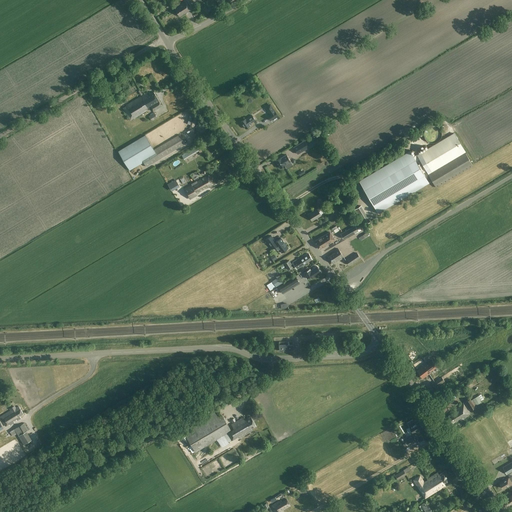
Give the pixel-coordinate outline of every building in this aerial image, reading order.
[(185,1),(174,8),(180,16),(190,9),(185,1)] [(153,111),(162,106),(154,92),(148,95),(147,93),(126,105),(126,106),(123,108),(130,120),(146,111),(145,109),(148,107),(149,109),(151,108),(153,111)] [(270,104),(264,108),(270,116),(267,118),(269,121),(277,116),(270,104)] [(152,121),(157,118),(154,113),(149,116),(152,121)] [(251,123),(255,120),(252,115),(245,120),(245,119),(241,122),(241,123),(242,124),(243,125),(244,126),(244,127),(244,128),(245,128),(246,129),(250,126),(249,125),(251,124),(251,123)] [(440,129),(439,127),(438,127),(436,126),(435,125),(434,125),(432,125),(431,125),(429,126),(428,126),(427,127),(426,128),(425,129),(424,131),(424,132),(424,134),(424,135),(424,137),(425,138),(426,139),(427,141),(428,141),(429,142),(431,143),(432,143),(434,143),(435,142),(437,142),(438,141),(439,140),(440,139),(441,137),(441,136),(442,134),(441,133),(441,131),(441,130),(440,129)] [(428,183),(432,181),(436,187),(473,166),(465,152),(454,133),(413,157),(410,151),(360,181),(379,213),(428,183)] [(313,140),(320,139),(318,134),(309,137),(310,144),(314,143),(313,140)] [(145,135),(118,151),(127,166),(141,158),(154,150),(145,135)] [(180,135),(154,150),(141,158),(146,167),(185,144),(180,135)] [(305,141),(294,147),(297,154),(308,148),(305,141)] [(181,155),(183,158),(184,160),(202,150),(199,145),(181,155)] [(275,161),(280,168),(285,165),(290,161),(286,155),(281,158),(275,161)] [(208,187),(212,184),(208,176),(203,178),(184,189),(190,199),(197,195),(195,192),(198,190),(199,192),(206,188),(205,187),(208,186),(208,187)] [(336,201),(330,204),(333,210),(339,206),(336,201)] [(312,221),(321,215),(317,209),(308,214),(312,221)] [(355,226),(340,234),(343,239),(358,231),(355,226)] [(320,249),(330,243),(335,240),(330,232),(325,235),(315,241),(320,249)] [(281,253),(288,248),(281,238),(276,242),(271,235),(266,239),(273,249),(276,246),(281,253)] [(333,264),(343,256),(338,249),(334,251),(335,252),(328,257),(333,264)] [(308,253),(299,260),(291,264),(289,260),(283,264),(287,270),(293,266),(292,266),(294,265),(296,269),(312,259),(308,253)] [(349,265),(360,257),(357,253),(346,261),(349,265)] [(310,277),(311,278),(321,273),(317,266),(311,270),(310,268),(303,272),(307,279),(310,277)] [(296,277),(279,287),(283,293),(300,283),(296,277)] [(279,351),(293,350),(293,341),(279,342),(279,351)] [(429,371),(436,365),(431,359),(417,370),(422,377),(429,372),(429,371)] [(435,389),(440,386),(441,385),(442,388),(447,385),(444,381),(442,377),(431,384),(435,389)] [(478,396),(473,399),(476,404),(481,401),(478,396)] [(465,401),(470,410),(475,407),(470,399),(465,401)] [(463,418),(470,414),(464,404),(453,411),(454,412),(448,416),(453,423),(462,417),(463,418)] [(16,419),(17,421),(20,419),(18,416),(23,413),(19,406),(12,411),(11,410),(0,416),(0,417),(5,426),(9,424),(9,425),(14,422),(13,420),(16,419)] [(195,452),(227,433),(231,440),(238,437),(238,438),(252,430),(251,429),(256,426),(251,416),(245,420),(244,417),(231,424),(234,429),(231,430),(219,410),(183,431),(195,452)] [(417,431),(423,428),(419,421),(415,424),(415,423),(409,426),(414,434),(418,432),(417,431)] [(28,430),(24,423),(9,432),(12,436),(17,434),(18,436),(28,430)] [(416,441),(413,436),(407,439),(406,437),(403,438),(405,441),(406,440),(409,445),(416,441)] [(507,474),(511,471),(511,461),(503,467),(507,474)] [(406,475),(403,470),(395,475),(397,480),(406,475)] [(439,475),(437,473),(427,479),(428,481),(424,483),(420,476),(413,480),(425,498),(445,486),(444,484),(449,481),(444,472),(439,475)] [(511,483),(511,481),(511,480),(511,475),(509,478),(503,481),(499,483),(502,488),(507,485),(507,487),(511,483)] [(282,502),(281,500),(272,506),(275,511),(281,511),(283,511),(283,510),(290,505),(286,499),(282,502)] [(421,504),(425,511),(429,511),(432,511),(426,501),(421,504)]
